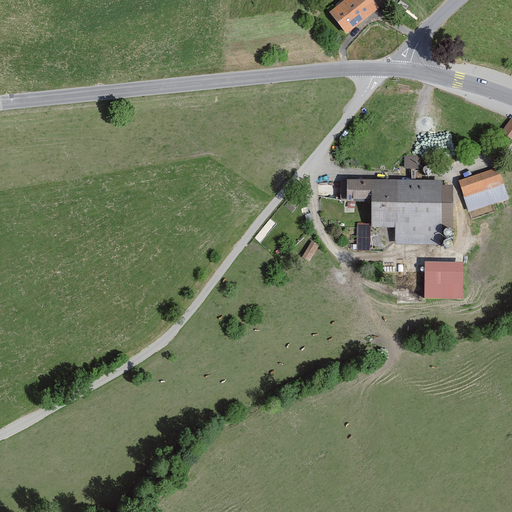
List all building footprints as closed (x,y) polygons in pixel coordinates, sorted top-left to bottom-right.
[(350,0),(351,0),(334,14),(353,36),(383,10),(375,0),(350,0)] [(511,118),(501,135),(511,142),(511,118)] [(413,167),(413,175),(425,175),(426,154),(406,153),(405,167),(413,167)] [(498,167),(458,180),(469,212),(508,199),(498,167)] [(444,180),(345,180),(345,200),(371,201),(371,227),(394,228),(394,245),(441,245),(441,225),(453,225),(454,186),(444,186),(444,180)] [(444,235),(444,236),(445,237),(447,238),(448,238),(450,238),(451,238),(452,236),(453,235),(453,233),(453,232),(452,230),(451,229),(449,229),(448,229),(446,229),(445,230),(444,232),(444,233),(444,235)] [(444,247),(445,248),(446,248),(448,248),(449,248),(451,247),(451,246),(452,244),(452,243),(451,242),(451,241),(449,240),(448,240),(447,240),(445,240),(444,241),(443,242),(443,244),(443,245),(444,247)] [(322,246),(314,242),(305,259),(312,263),(322,246)] [(464,262),(425,262),(425,298),(464,298),(464,262)]
